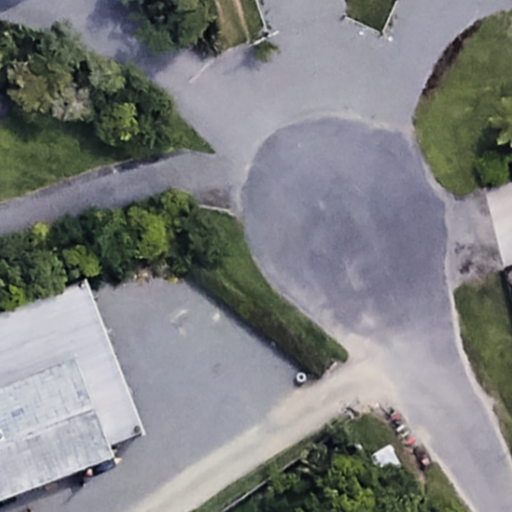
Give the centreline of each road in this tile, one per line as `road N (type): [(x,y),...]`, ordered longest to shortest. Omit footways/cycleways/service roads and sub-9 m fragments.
road 1 (unknown): [(413,334),(149,511)]
road 2 (residential): [(360,232),(506,511)]
